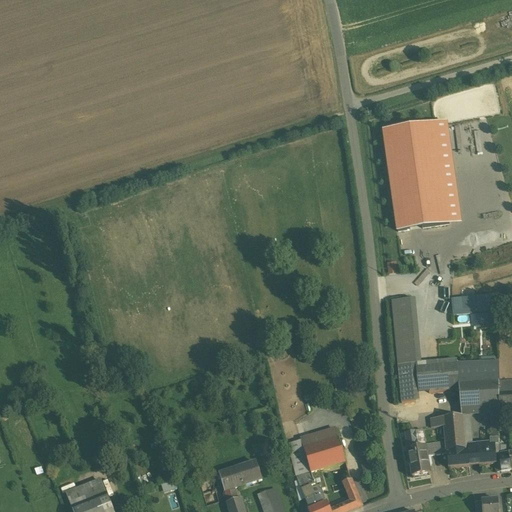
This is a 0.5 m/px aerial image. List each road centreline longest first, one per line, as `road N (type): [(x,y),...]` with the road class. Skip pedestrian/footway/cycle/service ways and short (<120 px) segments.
road 1 (track): [(0,216),(511,60)]
road 2 (tertiary): [(399,501),(327,0)]
